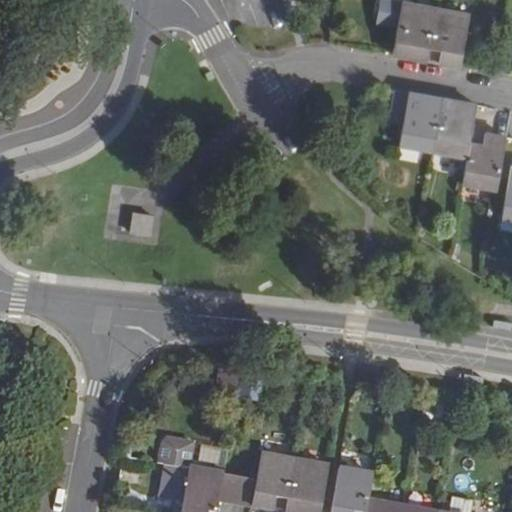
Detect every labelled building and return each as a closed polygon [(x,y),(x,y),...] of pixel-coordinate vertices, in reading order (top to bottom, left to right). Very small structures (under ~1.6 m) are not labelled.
[(378,0),(375,24),(395,27),(399,0),(378,0)] [(441,50),(439,63),(461,67),(469,14),(402,2),(392,55),(427,61),(429,48),(441,50)] [(427,61),(439,63),(441,50),(429,48),(427,61)] [(479,133),(480,128),(473,127),(477,106),(394,90),(390,121),(405,124),(404,130),(401,146),(468,158),(463,182),(497,189),(507,138),(486,135),(479,133)] [(405,124),(390,121),(388,127),(404,130),(405,124)] [(511,167),(503,217),(511,218),(511,167)] [(152,216),(133,213),(129,234),(149,236),(152,216)] [(191,467),(194,438),(162,434),(159,463),(191,467)] [(289,501),(287,511),(321,511),(329,466),(262,454),(257,481),(190,468),(170,465),(164,498),(184,501),(182,511),(210,511),(211,511),(213,511),(217,511),(220,499),(274,509),(276,498),(289,501)] [(434,511),(369,500),(373,474),(339,468),(331,511),(434,511)] [(453,497),(450,511),(471,511),(473,501),(453,497)] [(274,509),(287,511),(289,501),(276,498),(274,509)]
